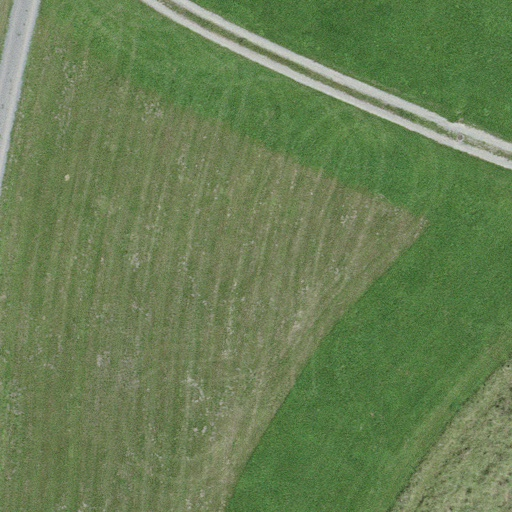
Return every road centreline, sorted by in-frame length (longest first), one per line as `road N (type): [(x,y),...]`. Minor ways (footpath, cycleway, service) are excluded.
road 1 (track): [(511,166),(143,0)]
road 2 (track): [(0,117),(29,0)]
